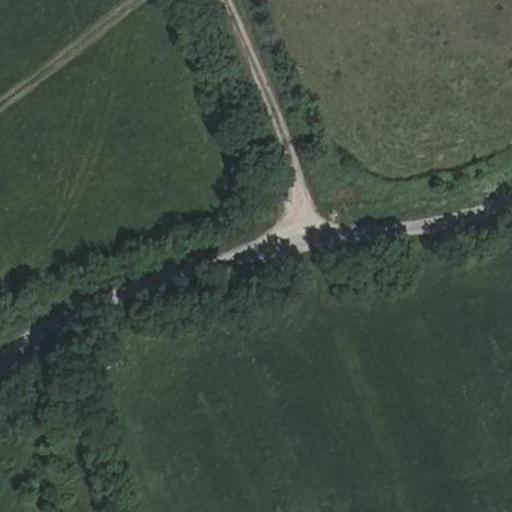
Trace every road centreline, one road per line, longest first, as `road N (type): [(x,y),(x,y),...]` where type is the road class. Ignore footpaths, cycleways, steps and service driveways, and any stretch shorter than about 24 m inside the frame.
road 1 (unclassified): [(0,364),(43,328),(309,233)]
road 2 (track): [(228,0),(262,66),(309,233)]
road 3 (track): [(511,205),(495,215),(309,233)]
